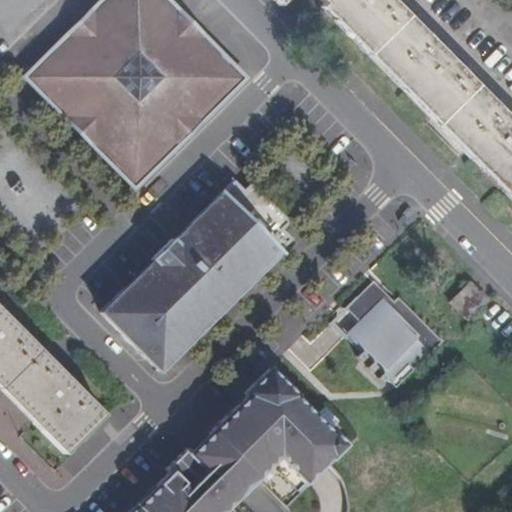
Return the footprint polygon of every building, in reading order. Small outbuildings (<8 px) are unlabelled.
[(171,8),(163,0),(105,0),(100,5),(69,35),(24,80),(135,190),(245,81),(205,41),(171,8)] [(401,12),(389,0),(271,0),(280,9),(284,4),(288,0),(317,0),(324,7),(321,10),(324,12),(355,44),(511,203),(511,124),(434,45),(401,12)] [(283,229),(245,190),(236,182),(174,241),(171,239),(150,259),(152,262),(99,313),(157,372),(292,239),(283,229)] [(290,223),(252,184),(248,187),(245,190),(283,229),(285,227),(287,226),(290,223)] [(468,321),(492,298),(475,281),(451,304),(468,321)] [(374,294),(368,289),(356,301),(361,307),(374,294)] [(442,344),(399,301),(359,340),(401,382),(442,344)] [(0,386),(38,350),(0,312),(0,386)] [(0,390),(21,412),(61,374),(38,350),(0,386),(0,390)] [(347,442),(335,428),(331,428),(316,412),(274,369),(271,367),(245,393),(247,395),(233,409),(214,427),(259,475),(281,454),(306,480),(328,458),(331,455),(333,456),(347,442)] [(63,454),(103,416),(61,374),(21,412),(63,454)] [(259,475),(214,427),(186,454),(232,501),(259,475)] [(220,511),(232,501),(186,454),(184,452),(168,469),(170,471),(127,511),(220,511)]
